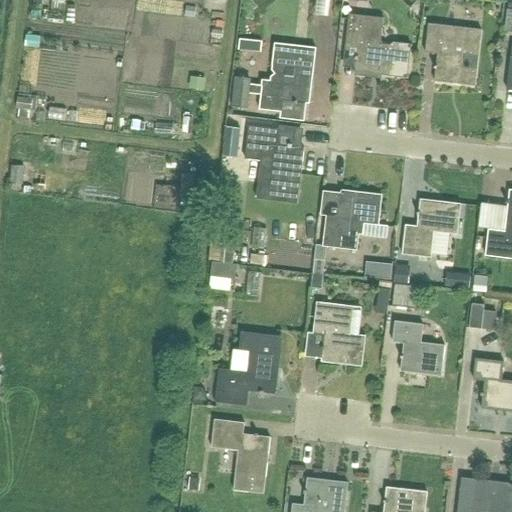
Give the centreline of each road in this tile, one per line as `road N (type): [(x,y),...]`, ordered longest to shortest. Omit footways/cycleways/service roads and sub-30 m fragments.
road 1 (residential): [(511,454),(317,431)]
road 2 (residential): [(511,162),(351,143)]
